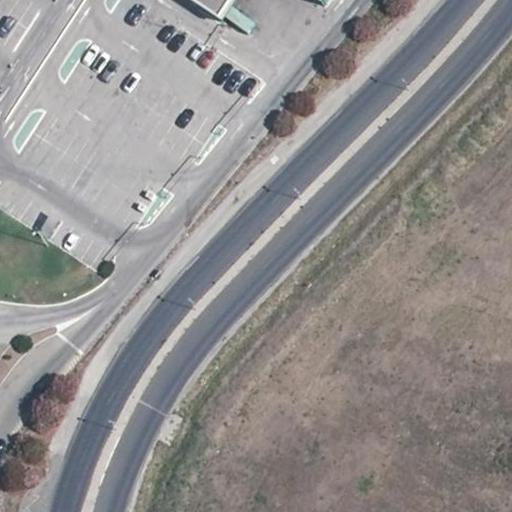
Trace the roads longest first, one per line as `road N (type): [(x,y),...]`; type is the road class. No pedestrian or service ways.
road 1 (tertiary): [(470,0),(164,323),(117,396),(69,511)]
road 2 (tertiary): [(111,511),(147,414),(194,344),(511,5)]
